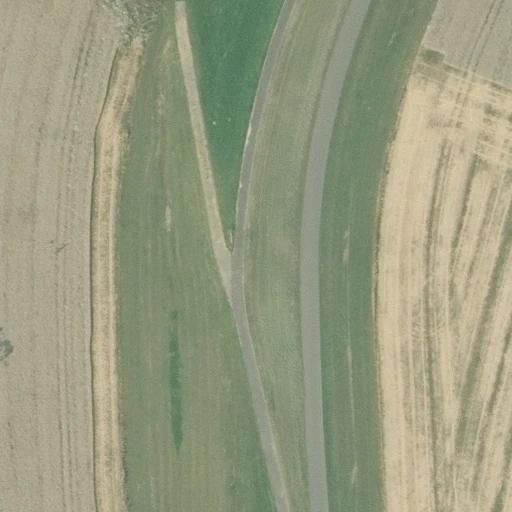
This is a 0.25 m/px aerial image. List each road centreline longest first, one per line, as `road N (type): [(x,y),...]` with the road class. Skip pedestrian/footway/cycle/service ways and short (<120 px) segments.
road 1 (unclassified): [(318,511),(308,221),(325,112),(361,0)]
road 2 (track): [(179,6),(215,242),(239,314)]
road 3 (track): [(239,314),(285,511)]
